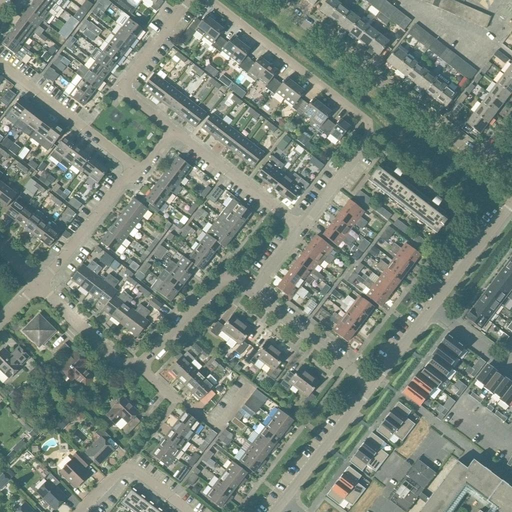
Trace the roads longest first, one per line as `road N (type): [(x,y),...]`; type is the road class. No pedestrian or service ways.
road 1 (residential): [(299,227),(361,149),(369,127),(207,0)]
road 2 (residential): [(480,160),(274,0)]
road 3 (residential): [(174,129),(121,87),(189,0)]
road 4 (residential): [(136,173),(0,63)]
road 5 (residential): [(299,227),(174,129)]
road 6 (residential): [(252,293),(226,276),(140,366)]
road 7 (residential): [(371,385),(252,293)]
road 8 (residential): [(37,285),(136,173)]
road 9 (unclassified): [(281,500),(371,385)]
road 10 (residential): [(140,366),(118,363),(37,285)]
road 11 (unclassified): [(431,309),(511,204)]
